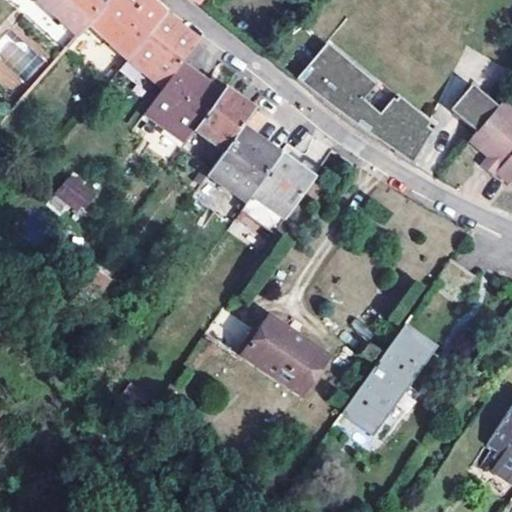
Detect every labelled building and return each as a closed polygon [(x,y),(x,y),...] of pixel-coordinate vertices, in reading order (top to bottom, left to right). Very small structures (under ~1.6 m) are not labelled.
[(35,0),(78,39),(88,27),(110,0),(35,0)] [(159,11),(147,0),(110,0),(88,27),(127,60),(164,16),(159,11)] [(164,16),(127,60),(163,90),(180,66),(198,43),(171,21),(164,16)] [(321,51),(296,86),(347,128),(373,144),(382,132),(416,157),(437,127),(395,97),(380,118),(362,106),(374,90),(321,51)] [(193,75),(180,66),(163,90),(146,115),(186,145),(195,131),(220,96),(210,89),(203,83),(195,84),(189,79),(193,75)] [(196,71),(193,75),(189,79),(195,84),(203,83),(210,89),(213,84),(196,71)] [(498,106),(471,84),(450,111),(476,132),(498,106)] [(224,91),(220,96),(195,131),(222,152),(240,128),(252,110),(229,95),(224,91)] [(511,111),(501,102),(498,106),(476,132),(469,140),(484,153),(488,156),(480,166),(494,177),(497,173),(509,184),(511,180),(511,111)] [(240,128),(222,152),(208,172),(247,202),(278,158),(248,135),(240,128)] [(239,213),(273,236),(316,174),(301,164),(299,167),(297,170),(278,158),(247,202),(239,213)] [(69,172),(55,196),(83,213),(97,188),(69,172)] [(237,214),(227,230),(249,243),(259,227),(237,214)] [(473,275),(447,257),(430,283),(455,300),(473,275)] [(299,398),(323,363),(263,322),(240,357),(299,398)] [(428,350),(398,329),(342,410),(371,431),(383,415),(393,422),(407,403),(396,396),(428,350)] [(511,411),(491,442),(511,456),(511,411)]
